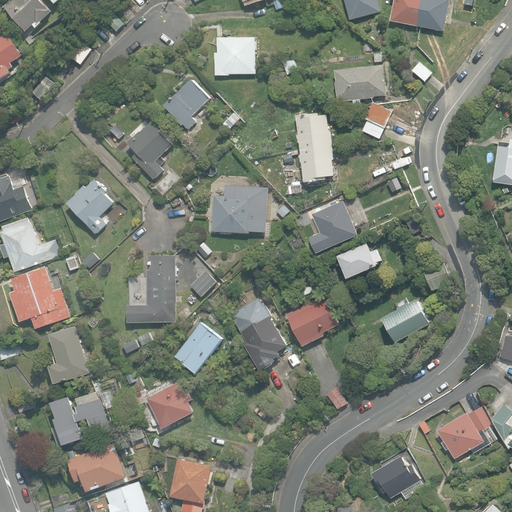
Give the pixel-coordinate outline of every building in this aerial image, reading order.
[(5,6),(28,32),(36,25),(39,28),(44,24),(43,23),(54,12),(50,7),(49,8),(42,0),(11,0),(5,6)] [(131,0),(140,9),(149,0),(148,0),(131,0)] [(279,0),(274,2),(277,10),(284,8),(281,0),(279,0)] [(395,0),(391,21),(445,32),(451,0),(395,0)] [(103,18),(116,32),(125,24),(112,10),(103,18)] [(24,56),(9,33),(0,38),(0,81),(12,74),(10,70),(15,67),(13,63),(24,56)] [(216,53),(216,76),(230,76),(230,74),(257,74),(256,38),(219,38),(220,53),(216,53)] [(73,58),(82,64),(92,49),(84,43),(73,58)] [(374,54),(375,63),(383,62),(382,53),(374,54)] [(295,56),(284,60),(289,77),(300,74),(295,56)] [(413,71),(426,81),(433,73),(421,62),(413,71)] [(354,100),(355,106),(361,105),(361,100),(375,98),(374,97),(388,95),(384,65),(383,65),(336,71),(338,82),(336,83),(339,102),(354,100)] [(56,85),(45,77),(32,93),(42,101),(56,85)] [(184,124),(189,129),(197,122),(193,117),(211,99),(193,80),(166,106),(175,116),(174,117),(182,125),(184,124)] [(364,131),(380,139),(393,112),(375,103),(367,119),(369,120),(364,131)] [(0,107),(0,115),(3,127),(16,123),(10,104),(0,107)] [(303,162),(306,183),(317,182),(327,180),(327,177),(335,176),(333,160),(334,160),(331,131),(330,131),(328,115),(319,116),(319,113),(317,113),(297,116),(299,136),(300,143),(301,143),(302,155),(301,155),(302,162),(303,162)] [(224,123),(230,130),(235,125),(229,118),(224,123)] [(134,157),(155,180),(165,170),(161,165),(166,161),(162,157),(174,146),(153,122),(142,132),(142,131),(129,143),(138,153),(134,157)] [(112,130),(121,139),(126,135),(116,125),(112,130)] [(511,139),(511,143),(500,142),(494,182),(511,184),(511,139)] [(286,141),(287,150),(294,149),(293,140),(286,141)] [(284,156),(286,164),(294,162),(292,154),(284,156)] [(0,222),(33,210),(24,187),(16,190),(11,176),(9,176),(8,174),(0,176),(0,222)] [(69,203),(97,234),(108,224),(101,216),(115,204),(106,194),(108,192),(97,180),(88,188),(86,186),(77,193),(78,194),(69,203)] [(258,188),(262,193),(266,189),(262,183),(258,188)] [(213,231),(251,233),(253,198),(241,197),(242,192),(226,191),(226,196),(215,195),(213,231)] [(317,222),(328,249),(359,235),(345,201),(338,203),(337,200),(331,203),(332,206),(317,213),(313,214),(317,222)] [(405,218),(415,234),(426,227),(416,211),(405,218)] [(296,219),(300,226),(307,221),(304,215),(296,219)] [(11,256),(16,272),(62,257),(56,239),(40,245),(33,222),(31,222),(29,218),(4,226),(5,231),(2,232),(6,244),(2,246),(6,258),(11,256)] [(339,256),(349,279),(379,266),(378,262),(381,260),(377,250),(373,251),(369,243),(339,256)] [(64,247),(67,255),(75,253),(73,244),(64,247)] [(67,258),(71,271),(81,268),(77,255),(67,258)] [(151,292),(151,306),(178,305),(177,255),(151,255),(151,270),(148,270),(149,293),(151,292)] [(317,261),(320,269),(332,264),(329,256),(317,261)] [(426,271),(434,291),(454,282),(445,262),(426,271)] [(34,318),(37,329),(72,317),(62,288),(55,291),(47,267),(14,279),(18,291),(12,293),(22,322),(34,318)] [(191,285),(203,297),(218,282),(207,271),(191,285)] [(254,347),(263,361),(276,353),(272,347),(286,339),(272,317),(273,316),(266,305),(265,305),(260,298),(239,311),(237,308),(231,312),(233,314),(232,315),(251,346),(265,337),(266,339),(254,347)] [(288,314),(304,346),(317,340),(325,335),(324,332),(340,324),(328,299),(320,302),(319,299),(317,301),(288,314)] [(396,343),(430,323),(417,300),(411,303),(409,300),(396,308),(397,310),(383,319),(396,343)] [(177,312),(184,321),(192,313),(185,304),(177,312)] [(184,363),(198,373),(224,339),(203,323),(177,356),(185,362),(184,363)] [(51,366),(57,384),(92,373),(77,326),(51,335),(60,363),(51,366)] [(148,334),(138,339),(144,349),(154,344),(148,334)] [(501,357),(511,360),(511,335),(507,335),(501,357)] [(0,343),(0,355),(2,360),(23,352),(18,337),(0,343)] [(135,340),(124,347),(129,356),(140,350),(135,340)] [(148,398),(164,428),(195,412),(190,402),(193,400),(190,393),(187,395),(180,382),(148,398)] [(330,393),(339,409),(348,403),(340,387),(330,393)] [(54,428),(60,446),(86,438),(81,422),(90,419),(96,436),(113,431),(100,390),(77,397),(80,404),(78,405),(80,412),(77,413),(72,396),(55,402),(60,417),(57,418),(60,427),(54,428)] [(17,403),(21,413),(39,406),(36,396),(17,403)] [(510,443),(511,444),(511,410),(502,403),(493,420),(508,449),(510,443)] [(450,448),(456,459),(485,442),(480,432),(494,423),(484,405),(469,414),(469,413),(439,430),(445,441),(443,442),(447,450),(450,448)] [(420,423),(425,433),(432,430),(426,420),(420,423)] [(135,428),(139,437),(144,436),(143,434),(141,428),(140,426),(135,428)] [(154,445),(160,447),(163,440),(156,438),(154,445)] [(85,479),(89,491),(127,477),(115,443),(70,459),(78,482),(85,479)] [(385,487),(392,498),(422,479),(413,463),(409,465),(403,455),(374,473),(383,488),(385,487)] [(172,496),(206,503),(214,465),(179,458),(172,496)] [(150,511),(140,482),(108,493),(111,504),(110,504),(112,511),(150,511)] [(52,497),(57,511),(77,511),(71,490),(52,497)]
